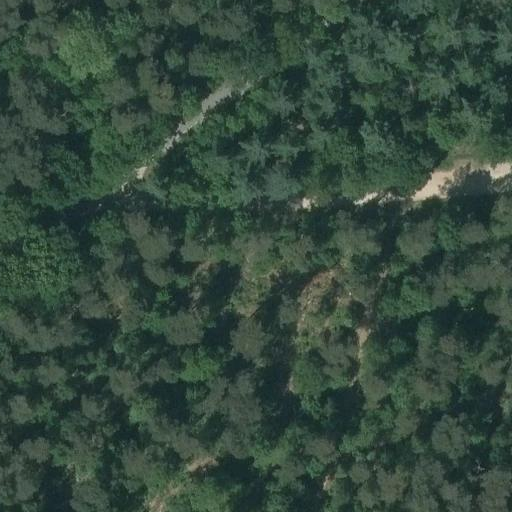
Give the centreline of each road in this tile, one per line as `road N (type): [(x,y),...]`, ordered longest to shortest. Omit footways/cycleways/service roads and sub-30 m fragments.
road 1 (unclassified): [(0,264),(346,0)]
road 2 (track): [(397,196),(314,511)]
